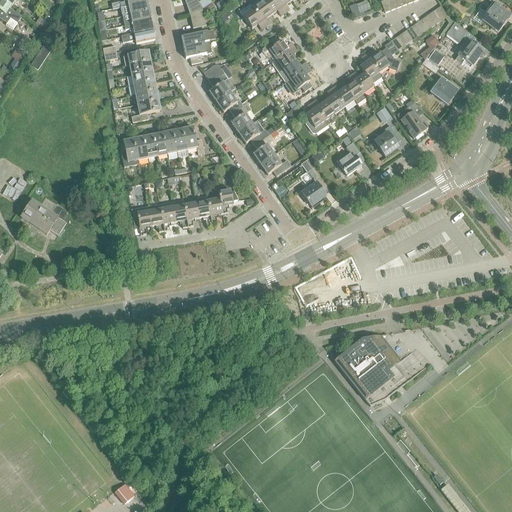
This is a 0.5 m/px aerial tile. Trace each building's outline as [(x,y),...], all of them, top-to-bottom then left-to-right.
[(12,6),(1,0),(0,0),(0,20),(6,25),(6,26),(12,31),(21,18),(9,10),(12,6)] [(111,5),(112,10),(146,3),(145,0),(122,0),(124,3),(119,4),(119,3),(111,5)] [(183,0),(189,17),(192,31),(205,28),(202,11),(196,0),(183,0)] [(203,8),(212,3),(209,0),(203,0),(200,3),(203,8)] [(274,0),(266,0),(262,3),(271,16),(276,13),(280,18),(285,15),(274,0)] [(291,2),(288,0),(274,0),(285,15),(289,12),(285,6),(291,2)] [(391,0),(388,0),(386,1),(390,12),(396,10),(391,0)] [(398,0),(391,0),(396,10),(401,8),(398,0)] [(355,5),(358,14),(370,9),(367,1),(355,5)] [(380,3),(384,15),(390,12),(386,1),(380,3)] [(146,3),(112,10),(113,14),(128,11),(130,16),(148,13),(146,3)] [(271,16),(262,3),(252,10),(265,29),(270,26),(266,20),(271,16)] [(497,34),(510,17),(493,4),(484,15),(486,16),(481,23),(497,34)] [(440,8),(435,11),(442,21),(447,18),(440,8)] [(261,32),(265,29),(252,10),(242,17),(251,30),(257,26),(261,32)] [(435,11),(430,15),(437,25),(442,21),(435,11)] [(98,14),(101,41),(107,40),(103,13),(98,14)] [(148,13),(130,16),(131,22),(123,23),(124,28),(150,22),(148,13)] [(430,15),(425,18),(432,28),(437,25),(430,15)] [(39,18),(35,25),(44,31),(48,24),(39,18)] [(425,18),(420,22),(427,32),(432,28),(425,18)] [(150,22),(124,28),(125,32),(132,30),(134,35),(152,31),(150,22)] [(420,22),(415,25),(422,35),(427,32),(420,22)] [(415,25),(410,29),(417,39),(422,35),(415,25)] [(454,25),(446,36),(458,45),(462,39),(468,44),(458,58),(455,61),(461,66),(462,65),(469,71),(482,53),(475,48),(479,43),(454,25)] [(410,29),(405,32),(412,42),(417,39),(410,29)] [(154,42),(153,37),(152,31),(134,35),(122,38),(123,44),(135,42),(136,46),(154,42)] [(185,38),(181,39),(185,60),(189,60),(191,67),(202,64),(201,57),(211,55),(209,43),(214,42),(212,33),(197,36),(196,32),(184,34),(185,38)] [(405,32),(400,36),(407,46),(412,42),(405,32)] [(425,42),(429,48),(420,55),(423,59),(441,45),(433,35),(425,42)] [(400,36),(395,39),(402,49),(407,46),(400,36)] [(25,38),(22,43),(29,48),(33,43),(25,38)] [(402,49),(395,39),(390,43),(397,53),(402,49)] [(29,48),(22,43),(18,49),(26,54),(29,48)] [(30,67),(37,71),(53,47),(46,43),(30,67)] [(281,43),(272,49),(270,45),(262,51),(261,54),(265,60),(269,61),(273,58),(275,62),(294,49),(291,45),(285,48),(281,43)] [(391,57),(397,53),(390,43),(384,48),(385,50),(373,59),(370,53),(365,57),(378,75),(387,69),(388,70),(396,73),(399,64),(394,62),(391,57)] [(102,51),(104,57),(116,54),(115,48),(102,51)] [(294,49),(275,62),(271,65),(278,75),(295,63),(292,57),(297,53),(294,49)] [(435,51),(428,60),(438,67),(444,58),(435,51)] [(125,69),(129,68),(129,67),(150,63),(148,53),(123,58),(125,69)] [(116,54),(104,57),(105,63),(117,61),(116,54)] [(359,69),(364,76),(364,75),(368,82),(369,82),(378,75),(365,57),(361,60),(365,65),(359,69)] [(425,61),(421,66),(434,75),(438,70),(425,61)] [(11,63),(6,71),(12,75),(17,67),(11,63)] [(129,67),(129,68),(131,77),(152,73),(150,63),(129,67)] [(295,63),(278,75),(285,85),(290,82),(308,69),(305,64),(299,68),(295,63)] [(213,68),(203,75),(206,80),(220,70),(218,67),(213,68)] [(308,69),(290,82),(297,92),(309,83),(305,77),(311,73),(308,69)] [(220,70),(206,80),(210,85),(224,75),(220,70)] [(152,73),(131,77),(131,78),(126,79),(128,88),(133,87),(154,83),(152,73)] [(355,74),(350,77),(363,95),(373,88),(369,82),(368,82),(364,75),(364,76),(359,79),(355,74)] [(228,81),(224,75),(210,85),(214,90),(209,94),(216,104),(229,94),(234,91),(228,81)] [(350,85),(344,89),(353,102),(363,95),(350,77),(346,80),(350,85)] [(446,107),(458,92),(441,80),(430,95),(446,107)] [(133,87),(135,97),(156,93),(154,83),(133,87)] [(335,88),(331,91),(344,109),(353,102),(344,89),(339,93),(335,88)] [(330,99),(325,103),(334,116),(344,109),(331,91),(326,94),(330,99)] [(156,93),(135,97),(137,107),(158,103),(156,93)] [(229,94),(216,104),(223,114),(228,111),(232,116),(243,108),(239,103),(236,104),(229,94)] [(336,119),(334,116),(325,103),(319,107),(316,102),(311,105),(326,126),(330,124),(330,125),(334,122),(333,122),(336,119)] [(158,103),(137,107),(139,117),(131,119),(132,125),(148,121),(147,115),(160,113),(158,103)] [(326,126),(311,105),(307,108),(311,113),(305,117),(308,122),(304,126),(312,137),(326,126)] [(243,108),(232,116),(236,122),(231,125),(238,135),(251,125),(244,116),(251,111),(247,106),(243,108)] [(413,141),(425,132),(417,121),(419,120),(418,119),(423,115),(414,106),(407,110),(411,115),(400,123),(413,141)] [(277,107),(274,110),(278,117),(283,119),(285,118),(284,116),(277,107)] [(376,114),(384,125),(393,119),(385,108),(376,114)] [(268,137),(266,133),(265,131),(258,136),(251,125),(238,135),(245,145),(250,142),(254,147),(268,137)] [(394,145),(399,141),(389,128),(377,137),(379,140),(374,144),(384,158),(397,149),(394,145)] [(192,129),(182,131),(186,152),(196,150),(198,157),(204,155),(201,142),(195,143),(192,129)] [(182,131),(172,133),(176,155),(186,152),(182,131)] [(172,133),(162,135),(166,157),(176,155),(172,133)] [(162,135),(152,137),(157,159),(166,157),(162,135)] [(152,137),(142,139),(147,161),(157,159),(152,137)] [(273,157),(267,147),(273,143),(271,140),(268,137),(254,147),(258,153),(253,156),(260,166),(273,157)] [(142,139),(133,141),(137,163),(147,161),(142,139)] [(123,143),(123,146),(119,147),(124,169),(138,166),(137,163),(133,141),(123,143)] [(296,141),(293,144),(303,156),(307,153),(296,141)] [(365,162),(361,156),(353,145),(348,148),(352,154),(337,164),(346,178),(361,167),(360,166),(365,162)] [(280,167),(273,157),(260,166),(267,177),(272,173),(276,179),(291,168),(287,162),(280,167)] [(301,165),(307,174),(315,169),(308,160),(301,165)] [(308,191),(301,195),(312,210),(319,206),(318,204),(323,200),(325,198),(321,192),(327,188),(314,170),(308,174),(313,181),(305,187),(308,191)] [(217,194),(219,201),(222,216),(227,215),(226,208),(233,207),(232,203),(237,202),(238,203),(238,202),(233,193),(230,194),(230,191),(217,194)] [(211,225),(207,203),(207,200),(195,202),(195,205),(198,220),(205,219),(206,226),(211,225)] [(219,201),(207,203),(211,225),(217,224),(215,217),(222,216),(219,201)] [(46,236),(49,232),(57,238),(63,229),(55,224),(57,220),(31,202),(20,219),(46,236)] [(188,229),(184,207),(183,204),(171,206),(172,209),(175,224),(181,223),(182,230),(188,229)] [(195,205),(184,207),(188,229),(193,228),(192,221),(198,220),(195,205)] [(175,224),(172,209),(171,206),(159,208),(160,211),(164,233),(169,232),(168,226),(175,224)] [(164,233),(160,211),(159,208),(148,210),(148,213),(151,229),(157,227),(159,234),(164,233)] [(151,229),(148,213),(148,210),(136,212),(131,213),(132,222),(137,222),(139,231),(140,237),(140,238),(146,237),(144,230),(151,229)] [(338,359),(334,363),(370,408),(385,401),(388,399),(398,391),(402,388),(407,384),(406,383),(403,380),(394,368),(395,367),(397,365),(399,364),(381,341),(381,338),(381,337),(379,338),(371,339),(365,341),(364,341),(361,341),(338,359)] [(469,511),(448,486),(438,494),(452,511),(469,511)] [(123,488),(114,496),(123,507),(132,499),(123,488)]
